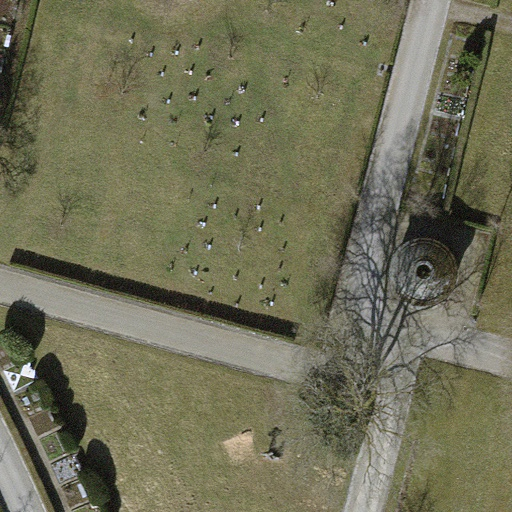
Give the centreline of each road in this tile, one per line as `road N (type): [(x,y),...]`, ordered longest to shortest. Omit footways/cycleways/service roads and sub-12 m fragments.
road 1 (track): [(369,511),(402,386),(352,328),(435,0)]
road 2 (track): [(511,363),(424,342),(349,386),(0,291)]
